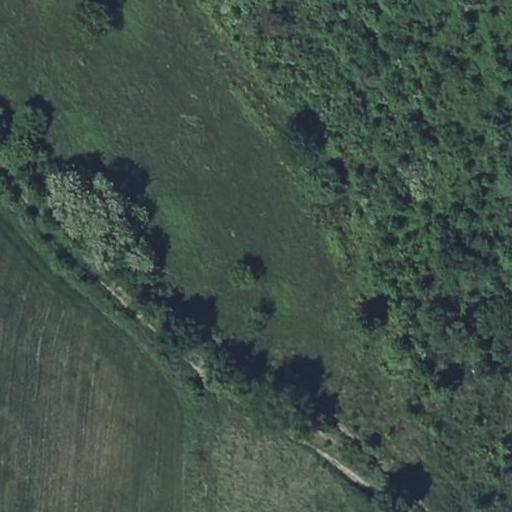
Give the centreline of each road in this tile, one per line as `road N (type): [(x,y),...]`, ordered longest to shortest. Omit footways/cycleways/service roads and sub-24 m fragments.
road 1 (track): [(397,511),(178,353),(0,187)]
road 2 (track): [(209,375),(209,511)]
